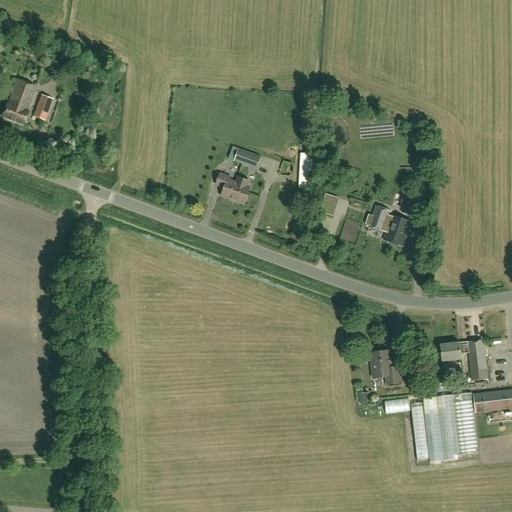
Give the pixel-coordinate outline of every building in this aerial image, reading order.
[(26,112),(36,88),(17,81),(8,105),(6,105),(1,118),(23,126),(28,113),(26,112)] [(45,121),(53,99),(41,95),(34,117),(45,121)] [(234,161),(234,162),(257,169),(261,156),(239,148),(239,149),(233,148),(229,159),(234,161)] [(312,157),(311,157),(311,154),(302,153),(302,156),(301,156),(300,185),(310,185),(312,157)] [(250,188),(247,187),(249,182),(238,178),(236,183),(230,181),(231,178),(220,174),(216,185),(225,188),(222,197),(244,205),(250,188)] [(404,210),(417,214),(420,206),(407,201),(404,210)] [(393,216),(389,227),(385,225),(390,211),(376,207),(369,228),(383,232),(383,230),(387,231),(384,241),(405,247),(412,222),(393,216)] [(467,342),(467,345),(468,353),(471,382),(488,380),(484,340),(467,342)] [(462,361),(461,354),(468,353),(467,345),(460,346),(460,343),(441,345),(443,363),(462,361)] [(370,353),(373,379),(386,377),(387,385),(400,383),(399,368),(390,368),(389,361),(392,360),(391,351),(370,353)] [(511,389),(474,394),(476,414),(511,410),(511,389)] [(427,404),(433,455),(477,451),(472,405),(466,405),(465,395),(454,396),(459,435),(442,437),(438,403),(427,404)] [(445,416),(454,415),(452,402),(443,403),(445,416)]
